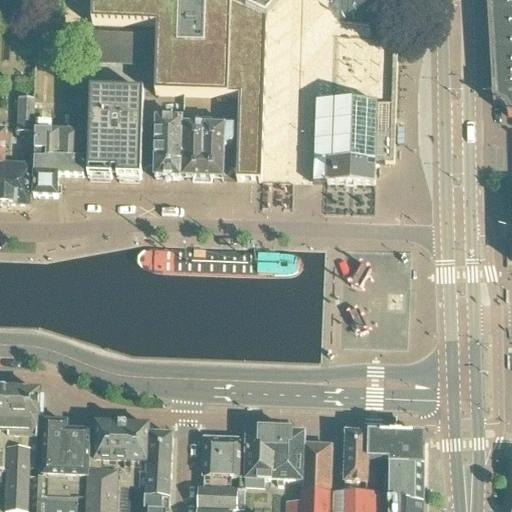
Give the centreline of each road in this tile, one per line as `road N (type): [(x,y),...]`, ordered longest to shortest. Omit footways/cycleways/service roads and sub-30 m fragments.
road 1 (residential): [(0,234),(132,227),(446,237)]
road 2 (secondary): [(441,0),(446,237)]
road 3 (secondary): [(471,236),(466,0)]
road 4 (secondary): [(186,383),(123,379),(41,350),(0,348)]
road 5 (secondary): [(299,387),(316,399),(453,403)]
road 6 (secondary): [(452,374),(359,373),(299,387)]
road 7 (residential): [(184,511),(186,383)]
